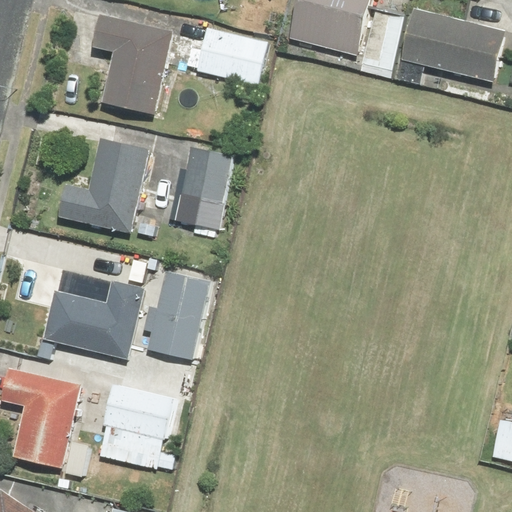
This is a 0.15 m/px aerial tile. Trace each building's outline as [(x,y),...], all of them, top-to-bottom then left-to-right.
[(380,0),(308,0),(298,39),(365,56),(380,0)] [(511,30),(425,10),(412,62),(503,84),(511,47),(511,30)] [(409,19),(379,12),(365,72),(396,79),(409,19)] [(183,32),(111,15),(103,50),(122,54),(111,103),(163,115),(183,32)] [(273,40),(213,27),(203,71),(263,84),(273,40)] [(77,184),(69,218),(138,234),(158,150),(109,139),(97,189),(77,184)] [(236,153),(195,148),(184,224),(226,230),(236,153)] [(217,279),(174,270),(166,308),(155,306),(150,332),(160,334),(156,353),(200,362),(217,279)] [(66,291),(53,342),(135,362),(153,289),(121,281),(116,303),(66,291)] [(89,385),(20,369),(12,402),(33,407),(22,458),(70,469),(89,385)] [(121,386),(106,456),(178,471),(181,455),(168,453),(180,399),(121,386)] [(511,405),(508,405),(499,458),(511,459),(511,405)] [(98,445),(81,441),(72,472),(89,477),(98,445)] [(42,511),(10,490),(0,504),(0,511),(42,511)]
